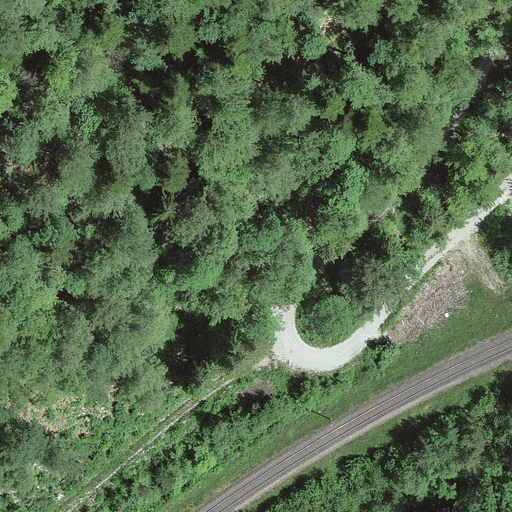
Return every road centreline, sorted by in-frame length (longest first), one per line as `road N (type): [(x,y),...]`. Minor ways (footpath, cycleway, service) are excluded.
road 1 (track): [(511,184),(413,281),(355,357),(313,362),(287,347),(285,327),(291,306),(375,218),(511,10)]
road 2 (track): [(399,0),(0,220)]
road 3 (track): [(287,347),(205,394),(60,511)]
